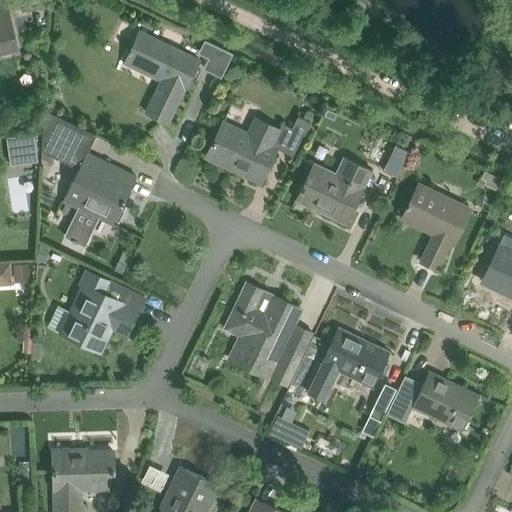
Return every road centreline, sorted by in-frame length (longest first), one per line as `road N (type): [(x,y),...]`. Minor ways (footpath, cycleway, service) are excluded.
road 1 (unclassified): [(213,0),(511,144)]
road 2 (residential): [(511,360),(227,221)]
road 3 (residential): [(155,391),(396,511)]
road 4 (residential): [(155,391),(227,221)]
road 5 (residential): [(0,402),(155,391)]
